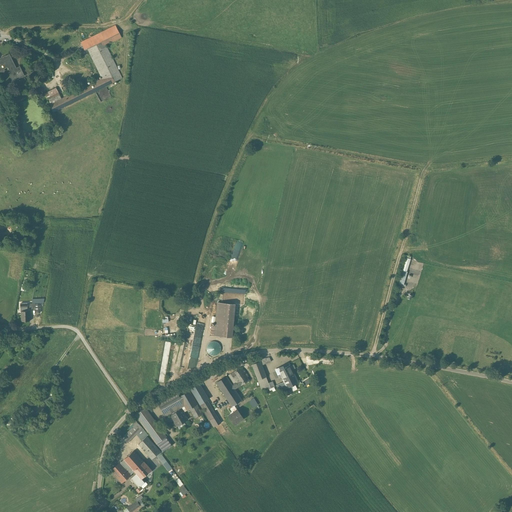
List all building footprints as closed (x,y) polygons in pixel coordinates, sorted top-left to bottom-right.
[(101,79),(62,99),(50,105),(53,112),(95,91),(122,78),(106,47),(106,45),(121,37),(116,26),(81,42),(83,46),(85,50),(88,48),(101,79)] [(1,57),(0,57),(0,69),(5,71),(5,67),(9,66),(12,72),(10,74),(13,81),(25,75),(20,65),(17,67),(10,53),(6,55),(5,54),(0,56),(1,57)] [(55,85),(39,93),(49,114),(53,112),(50,105),(62,99),(55,85)] [(108,88),(101,90),(102,95),(101,96),(102,100),(111,97),(108,88)] [(402,270),(398,282),(403,284),(407,272),(406,271),(402,270)] [(20,301),(21,311),(21,321),(29,321),(29,311),(27,311),(27,301),(20,301)] [(39,301),(29,301),(29,309),(36,309),(36,312),(41,312),(40,303),(39,303),(39,301)] [(235,304),(218,302),(214,336),(232,337),(235,304)] [(206,321),(198,320),(197,326),(199,327),(199,328),(204,329),(206,321)] [(252,364),(258,380),(266,377),(262,365),(260,361),(252,364)] [(288,363),(274,370),(276,374),(280,372),(287,387),(297,382),(288,363)] [(234,384),(232,385),(235,389),(249,380),(240,367),(228,375),(234,384)] [(232,385),(226,376),(216,383),(233,407),(231,408),(233,412),(228,416),(234,425),(243,418),(234,405),(242,400),(235,389),(232,385)] [(266,377),(258,380),(262,391),(270,388),(268,383),(266,377)] [(197,381),(189,386),(214,427),(221,423),(207,400),(209,399),(197,381)] [(160,397),(156,400),(165,417),(170,414),(176,426),(188,419),(180,407),(184,405),(179,396),(175,390),(161,398),(160,397)] [(189,391),(179,396),(184,405),(187,410),(189,409),(193,418),(202,413),(197,405),(197,404),(189,391)] [(249,401),(253,407),(258,404),(254,397),(249,401)] [(145,407),(135,415),(156,444),(166,436),(145,407)] [(127,442),(136,434),(142,427),(137,422),(122,437),(127,442)] [(147,434),(142,427),(136,434),(140,439),(136,442),(150,458),(156,454),(169,471),(172,468),(159,450),(146,435),(147,434)] [(166,436),(156,444),(162,452),(172,444),(166,436)] [(120,462),(111,470),(122,482),(134,471),(136,473),(130,478),(139,487),(145,482),(141,478),(151,470),(134,450),(120,462)] [(184,486),(179,489),(182,495),(188,492),(184,486)] [(136,499),(126,507),(130,511),(140,504),(136,499)]
